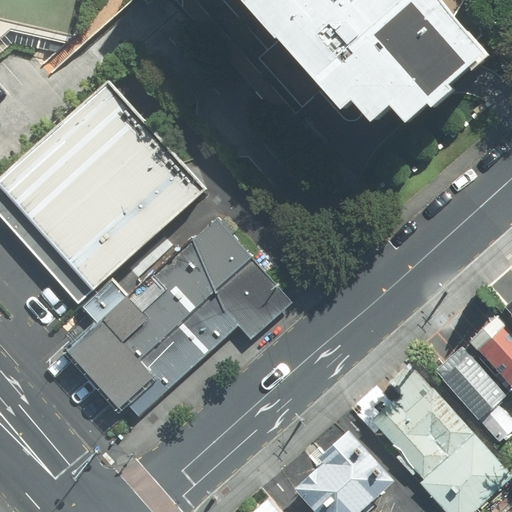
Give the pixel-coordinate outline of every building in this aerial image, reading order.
[(241,0),(345,118),(424,126),(494,68),(437,0),(241,0)] [(206,186),(110,81),(0,179),(0,195),(87,292),(206,186)] [(277,292),(210,218),(67,347),(133,420),(277,292)] [(511,334),(497,318),(438,371),(486,424),(511,401),(511,334)] [(469,435),(407,365),(387,383),(397,395),(366,422),(418,480),(469,435)] [(359,511),(394,482),(348,430),(290,482),(316,511),(359,511)] [(471,511),(508,480),(469,435),(418,480),(445,511),(471,511)] [(284,511),(271,497),(253,511),(284,511)]
